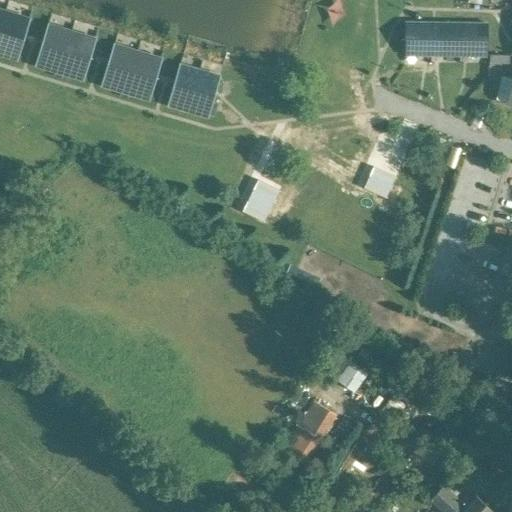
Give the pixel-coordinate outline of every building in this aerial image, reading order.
[(0,54),(17,60),(24,38),(25,35),(30,18),(0,9),(0,54)] [(487,22),(404,21),(403,56),(487,57),(487,22)] [(63,74),(83,80),(95,39),(48,25),(36,66),(56,72),(55,75),(62,77),(63,74)] [(149,100),(161,59),(114,45),(102,86),(122,92),(121,95),(128,97),(129,94),(149,100)] [(219,76),(180,65),(168,106),(208,117),(208,114),(213,115),(217,104),(212,103),(217,83),(220,84),(222,79),(219,78),(219,76)] [(511,78),(511,79),(501,76),(496,100),(508,103),(511,103),(511,78)] [(386,198),(396,176),(373,167),(364,188),(386,198)] [(264,222),(280,190),(258,180),(242,212),(264,222)] [(389,239),(402,216),(390,210),(378,232),(389,239)] [(282,280),(282,281),(287,284),(313,296),(321,279),(289,264),(282,280)] [(432,337),(437,325),(399,310),(395,321),(432,337)] [(416,367),(424,353),(410,345),(402,358),(416,367)] [(362,347),(357,356),(365,361),(370,352),(362,347)] [(353,358),(337,378),(355,392),(371,372),(353,358)] [(430,415),(439,401),(429,394),(419,408),(430,415)] [(305,466),(336,416),(312,402),(282,451),(305,466)] [(493,511),(482,502),(473,494),(467,501),(463,498),(460,501),(443,486),(429,501),(441,511),(493,511)]
